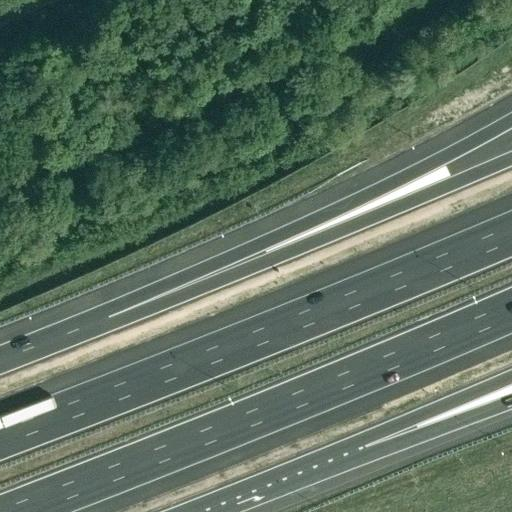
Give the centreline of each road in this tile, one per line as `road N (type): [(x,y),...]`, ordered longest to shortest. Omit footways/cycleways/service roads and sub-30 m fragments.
road 1 (motorway): [(511,232),(0,436)]
road 2 (motorway): [(15,511),(511,308)]
road 3 (motorway): [(511,117),(108,317)]
road 4 (motorway): [(511,157),(108,317)]
road 5 (motorway): [(202,511),(364,446)]
road 6 (motorway): [(364,446),(511,378)]
road 7 (motorway): [(364,446),(511,400)]
